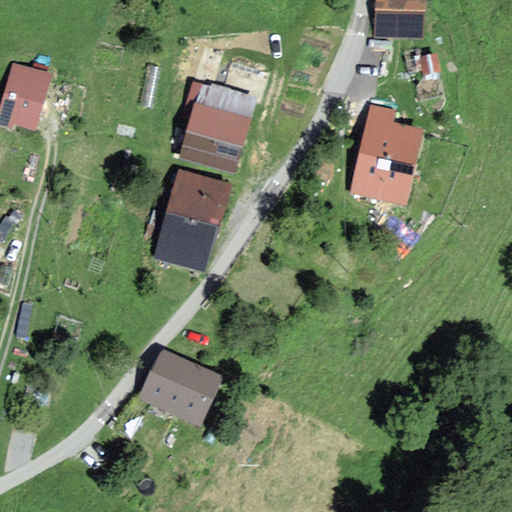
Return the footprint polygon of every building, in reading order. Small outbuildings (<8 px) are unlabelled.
[(377,0),(376,34),(420,36),(421,0),(377,0)] [(443,50),(423,51),(424,70),(444,69),(443,50)] [(48,73),(13,64),(0,111),(0,122),(11,126),(12,120),(33,126),(48,73)] [(194,116),(183,153),(230,167),(250,101),(194,84),(185,113),(194,116)] [(371,107),(353,189),(402,200),(418,131),(389,125),(392,111),(371,107)] [(181,173),(157,256),(203,269),(227,186),(181,173)] [(220,377),(163,351),(142,397),(198,423),(220,377)]
